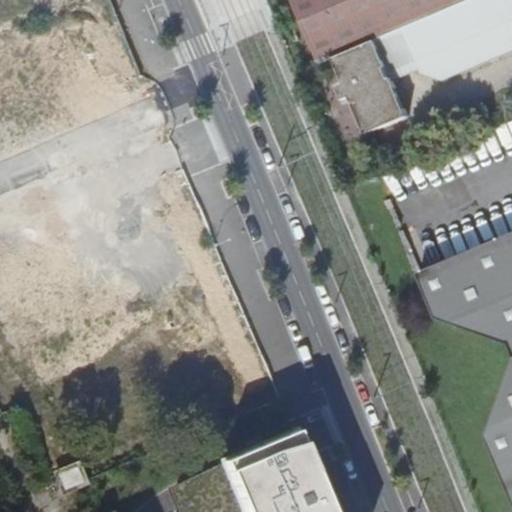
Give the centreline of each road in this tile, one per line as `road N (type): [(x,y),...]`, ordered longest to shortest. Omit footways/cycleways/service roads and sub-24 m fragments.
road 1 (residential): [(178,0),(388,511)]
road 2 (unknown): [(136,177),(237,432)]
road 3 (unknown): [(59,0),(136,177)]
road 4 (unknown): [(62,511),(237,432)]
